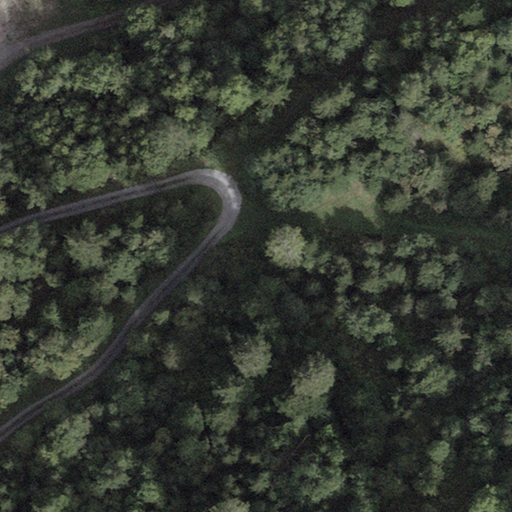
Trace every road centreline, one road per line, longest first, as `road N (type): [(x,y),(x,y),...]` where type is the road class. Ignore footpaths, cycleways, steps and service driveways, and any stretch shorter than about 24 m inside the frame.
road 1 (track): [(0,236),(203,177),(231,193),(233,207),(227,224),(105,362),(0,438)]
road 2 (track): [(219,182),(436,0)]
road 3 (track): [(233,207),(511,235)]
road 4 (track): [(140,0),(0,69)]
